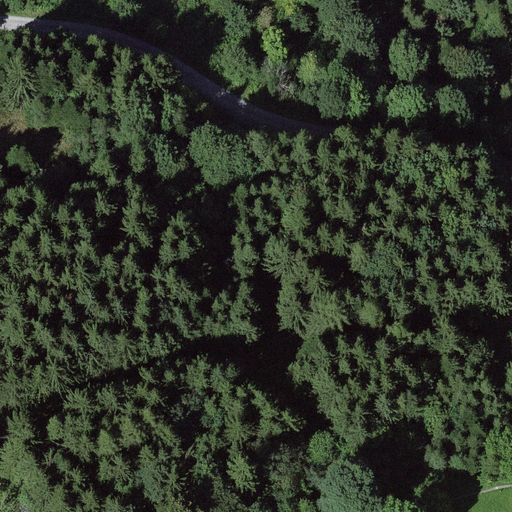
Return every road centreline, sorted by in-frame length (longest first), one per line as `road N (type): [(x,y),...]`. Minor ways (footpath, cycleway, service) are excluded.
road 1 (track): [(0,17),(111,36),(267,118),(511,164)]
road 2 (track): [(0,415),(129,358),(297,332),(384,331),(511,302)]
